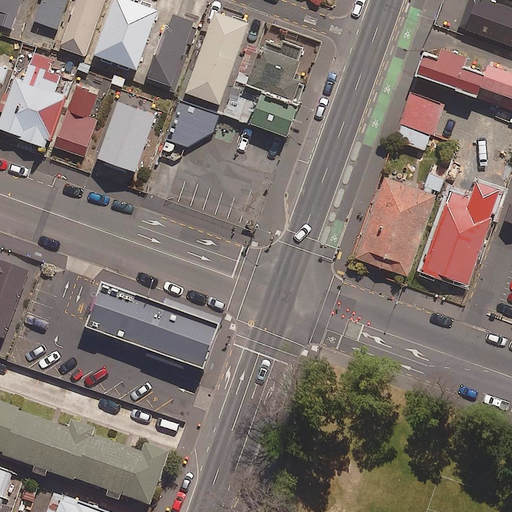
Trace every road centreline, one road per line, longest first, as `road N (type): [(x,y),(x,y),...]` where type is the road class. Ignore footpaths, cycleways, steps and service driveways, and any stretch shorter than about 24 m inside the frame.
road 1 (tertiary): [(284,296),(0,196)]
road 2 (trunk): [(284,296),(377,42)]
road 3 (tertiary): [(511,378),(284,296)]
road 4 (trunk): [(203,511),(284,296)]
road 5 (residential): [(377,42),(258,0)]
